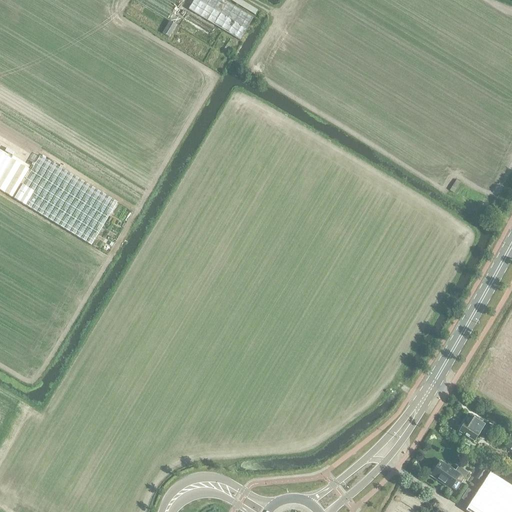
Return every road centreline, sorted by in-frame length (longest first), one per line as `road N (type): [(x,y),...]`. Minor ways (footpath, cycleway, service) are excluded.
road 1 (primary): [(511,243),(426,395)]
road 2 (primary): [(426,395),(364,461),(308,503)]
road 3 (primary): [(331,511),(396,449),(426,395)]
